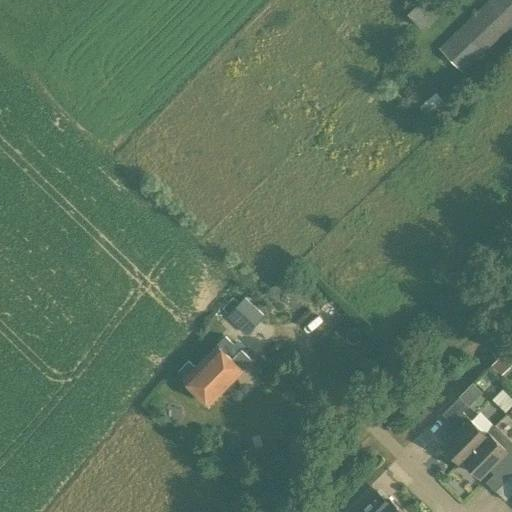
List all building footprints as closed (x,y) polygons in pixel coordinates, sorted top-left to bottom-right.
[(443,0),(419,0),(406,13),(422,29),(448,5),(443,0)] [(461,73),(511,24),(511,0),(486,0),(437,48),(461,73)] [(436,92),(418,106),(431,122),(448,107),(436,92)] [(227,315),(246,334),(264,315),(244,296),(227,315)] [(225,336),(194,367),(188,361),(177,372),(184,378),(182,379),(207,404),(241,369),(251,360),(241,350),(231,359),(224,353),(233,344),(225,336)] [(503,348),(490,362),(497,369),(511,354),(503,348)] [(460,427),(442,445),(458,461),(487,431),(463,408),(467,404),(468,405),(483,391),(474,382),(442,412),(451,421),(453,420),(460,427)] [(487,431),(458,461),(459,462),(462,460),(478,476),(487,467),(493,473),(500,465),(510,475),(511,472),(511,440),(511,441),(495,424),(487,432),(487,431)] [(401,511),(388,498),(376,510),(365,499),(352,511),(401,511)]
